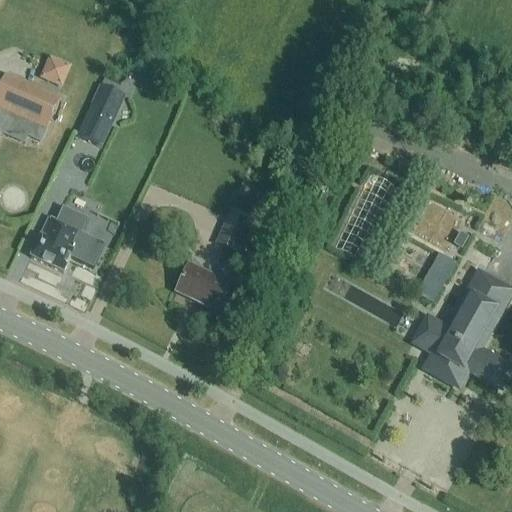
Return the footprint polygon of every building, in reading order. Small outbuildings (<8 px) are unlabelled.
[(64,89),(75,66),(53,55),(42,78),(64,89)] [(44,140),(53,119),(62,100),(40,90),(38,96),(20,88),(14,102),(6,98),(0,110),(0,136),(6,124),(44,140)] [(101,150),(125,99),(101,88),(77,139),(101,150)] [(48,221),(30,260),(63,275),(70,260),(93,271),(104,247),(81,236),(86,224),(62,212),(56,224),(48,221)] [(239,257),(253,227),(228,216),(215,246),(239,257)] [(460,233),(453,245),(462,250),(469,238),(460,233)] [(218,314),(230,287),(188,268),(176,294),(218,314)] [(437,355),(428,370),(457,386),(468,367),(475,372),(475,373),(500,387),(509,372),(483,357),(483,359),(475,354),(508,295),(479,279),(448,335),(434,327),(423,347),(437,355)]
